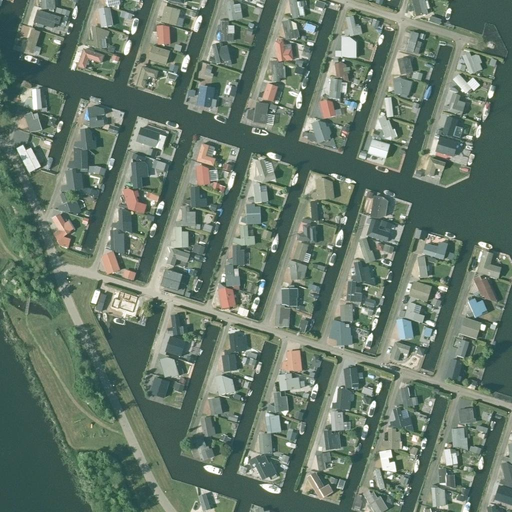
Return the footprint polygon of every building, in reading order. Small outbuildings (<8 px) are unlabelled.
[(40,0),(41,11),(55,10),(54,0),(40,0)] [(117,0),(105,0),(107,8),(119,5),(117,0)] [(290,0),(288,1),(292,20),(299,19),(297,9),(303,7),(302,2),(296,3),(295,0),(290,0)] [(410,0),(415,17),(427,14),(423,0),(410,0)] [(225,3),(228,22),(242,19),(241,12),(235,13),(233,1),(225,3)] [(180,11),(164,7),(160,22),(176,26),(180,11)] [(109,9),(97,10),(101,29),(112,27),(109,9)] [(41,13),(35,13),(35,28),(47,28),(46,17),(41,17),(41,13)] [(349,38),(361,35),(360,27),(355,28),(352,17),(345,19),(348,30),(344,31),(344,37),(349,35),(349,38)] [(281,23),(285,41),(293,40),(298,38),(296,24),(290,22),(289,21),(281,23)] [(219,22),(220,42),(234,42),(233,34),(227,34),(227,27),(228,26),(228,22),(219,22)] [(157,45),(169,45),(169,33),(170,33),(169,28),(162,26),(162,27),(156,27),(154,27),(152,33),(157,33),(157,45)] [(87,43),(86,46),(101,50),(100,40),(106,40),(109,32),(91,27),(93,42),(87,43)] [(39,33),(31,30),(24,52),(33,55),(39,33)] [(418,34),(411,32),(405,52),(412,54),(413,53),(418,55),(421,44),(416,42),(418,34)] [(348,38),(341,38),(341,52),(335,52),(335,58),(348,58),(348,51),(354,51),(354,44),(348,44),(348,38)] [(278,62),(278,63),(292,60),(290,45),(283,46),(283,41),(275,42),(277,62),(278,62)] [(219,44),(211,46),(216,65),(230,61),(227,47),(220,48),(219,44)] [(147,60),(165,66),(170,52),(151,47),(147,60)] [(101,64),(103,56),(83,49),(76,68),(84,70),(88,60),(101,64)] [(470,75),(481,71),(478,63),(473,65),(469,54),(462,56),(470,75)] [(403,58),(396,60),(400,76),(412,73),(410,65),(405,66),(403,58)] [(278,63),(277,62),(270,62),(271,83),(279,83),(279,80),(283,80),(282,63),(278,64),(278,63)] [(341,64),(334,65),(336,79),(342,78),(343,81),(348,82),(346,66),(341,64)] [(141,67),(135,88),(144,90),(148,78),(155,80),(158,72),(141,67)] [(471,89),(458,75),(453,80),(465,94),(471,89)] [(400,78),(393,79),(394,95),(402,95),(401,88),(408,91),(411,83),(400,79),(400,78)] [(341,81),(330,80),(328,99),(340,100),(341,81)] [(259,96),(257,101),(257,102),(263,102),(263,103),(276,103),(277,92),(276,91),(276,85),(271,85),(271,83),(263,83),(264,96),(259,96)] [(214,88),(199,86),(196,107),(209,109),(211,98),(213,99),(214,88)] [(25,101),(23,108),(33,111),(41,110),(40,90),(31,90),(32,100),(25,101)] [(459,96),(452,94),(448,107),(444,106),(442,111),(461,116),(465,103),(458,101),(459,96)] [(390,98),(384,99),(386,118),(393,118),(390,98)] [(326,101),(319,103),(323,120),(335,117),(332,103),(326,101)] [(268,105),(255,103),(254,111),(247,111),(246,119),(252,122),(252,123),(265,125),(268,105)] [(95,107),(87,108),(90,129),(104,127),(103,121),(96,122),(96,116),(104,115),(103,110),(95,107)] [(31,113),(24,116),(29,134),(36,133),(42,131),(38,119),(34,120),(31,113)] [(385,117),(378,119),(385,139),(390,138),(390,140),(397,137),(394,130),(390,131),(385,117)] [(448,117),(442,120),(450,138),(457,135),(448,117)] [(317,144),(330,140),(329,137),(330,135),(328,128),(326,128),(325,124),(317,121),(310,124),(314,134),(308,133),(306,141),(317,144)] [(136,150),(150,153),(153,139),(146,138),(149,127),(142,125),(136,150)] [(79,130),(81,141),(75,142),(73,146),(73,148),(82,151),(96,150),(96,142),(92,142),(91,133),(88,129),(79,130)] [(22,134),(17,138),(27,154),(33,150),(22,134)] [(442,157),(448,155),(442,139),(436,141),(442,157)] [(367,154),(385,160),(389,145),(371,140),(367,154)] [(209,146),(201,144),(196,162),(213,167),(215,160),(205,157),(209,146)] [(75,163),(69,162),(67,168),(73,170),(87,170),(85,154),(83,154),(83,152),(74,149),(75,163)] [(429,158),(424,175),(432,178),(435,169),(443,171),(445,163),(429,158)] [(263,160),(254,163),(261,185),(275,180),(273,172),(267,174),(263,160)] [(140,163),(130,163),(132,176),(130,178),(130,183),(132,185),(133,189),(141,189),(140,179),(147,178),(146,166),(144,163),(140,163)] [(202,166),(195,167),(197,187),(210,185),(208,170),(202,166)] [(61,186),(60,193),(83,190),(81,174),(75,174),(75,170),(65,172),(66,185),(61,186)] [(323,179),(315,180),(316,192),(314,194),(310,195),(310,198),(318,201),(334,199),(332,183),(323,179)] [(259,184),(252,185),(254,204),(268,202),(267,193),(260,193),(259,184)] [(199,188),(190,188),(190,209),(206,208),(206,199),(199,200),(199,188)] [(132,191),(127,189),(122,191),(128,210),(143,215),(146,206),(138,203),(136,198),(139,197),(137,192),(133,192),(132,191)] [(66,193),(59,195),(63,205),(57,208),(59,212),(66,213),(67,214),(72,212),(73,216),(81,213),(76,200),(70,203),(66,193)] [(382,198),(373,197),(369,218),(378,220),(385,217),(387,203),(382,198)] [(316,202),(309,203),(311,222),(318,222),(316,202)] [(254,205),(245,205),(246,218),(241,219),(239,223),(247,225),(260,225),(259,208),(254,208),(254,205)] [(189,208),(181,208),(181,222),(175,222),(175,227),(195,227),(195,213),(189,213),(189,208)] [(125,210),(118,211),(118,223),(112,224),(111,228),(131,234),(131,213),(125,210)] [(65,224),(59,214),(51,219),(59,231),(53,235),(59,246),(68,249),(70,240),(65,239),(64,237),(71,233),(70,232),(73,230),(68,222),(65,224)] [(374,222),(366,224),(369,240),(383,238),(381,227),(375,228),(374,222)] [(315,244),(315,227),(310,228),(310,226),(303,226),(303,234),(296,234),(296,241),(303,242),(309,242),(309,244),(315,244)] [(248,237),(247,227),(239,227),(240,240),(233,239),(232,242),(231,244),(241,247),(254,246),(254,237),(248,237)] [(181,228),(174,228),(175,242),(170,242),(170,248),(175,249),(188,248),(188,233),(181,233),(181,228)] [(117,231),(110,231),(110,251),(118,251),(117,239),(120,239),(120,235),(117,235),(117,231)] [(358,241),(365,265),(375,262),(371,251),(370,252),(365,239),(358,241)] [(308,247),(298,244),(293,260),(303,262),(307,263),(310,256),(305,255),(308,247)] [(240,246),(232,246),(231,260),(227,260),(226,263),(231,265),(231,266),(244,266),(244,251),(240,251),(240,246)] [(445,252),(424,247),(421,255),(443,261),(445,252)] [(189,255),(171,249),(166,264),(173,267),(176,260),(186,263),(189,255)] [(492,254),(482,251),(476,273),(498,279),(501,268),(489,265),(492,254)] [(119,271),(113,252),(101,256),(102,259),(101,259),(107,276),(119,271)] [(424,257),(416,258),(419,279),(427,278),(424,257)] [(295,263),(289,261),(287,268),(289,269),(290,281),(303,280),(306,267),(295,263)] [(361,262),(353,264),(355,276),(350,278),(350,281),(357,282),(357,284),(364,282),(364,283),(374,286),(373,279),(370,280),(368,268),(362,269),(361,262)] [(232,266),(224,267),(226,288),(233,287),(233,290),(239,291),(238,287),(239,286),(239,277),(233,278),(232,266)] [(169,271),(162,272),(163,294),(177,293),(176,273),(169,271)] [(496,301),(486,278),(481,281),(479,276),(472,280),(478,291),(472,294),(473,296),(476,297),(480,295),(481,298),(483,297),(484,299),(496,303),(496,301)] [(355,283),(347,282),(346,302),(361,303),(361,295),(354,294),(355,283)] [(431,288),(413,282),(408,297),(426,303),(431,288)] [(217,290),(221,310),(235,307),(232,291),(224,288),(217,290)] [(297,289),(281,290),(281,305),(284,305),(289,307),(297,307),(296,299),(298,299),(297,289)] [(134,301),(113,295),(108,309),(115,311),(118,303),(132,308),(134,301)] [(481,314),(487,312),(482,301),(476,303),(474,299),(472,300),(471,298),(467,299),(468,302),(467,302),(472,312),(466,315),(467,317),(470,318),(474,316),(475,318),(481,315),(481,314)] [(415,305),(408,303),(403,318),(422,324),(424,317),(412,313),(415,305)] [(284,306),(276,306),(274,327),(282,328),(283,327),(288,328),(290,309),(284,309),(284,306)] [(351,306),(340,306),(340,323),(352,322),(351,306)] [(179,327),(178,315),(170,316),(172,329),(167,329),(167,334),(173,334),(173,336),(187,335),(186,327),(179,327)] [(469,337),(466,318),(459,319),(462,338),(469,337)] [(402,320),(395,321),(399,341),(413,338),(410,323),(402,320)] [(336,341),(337,347),(352,346),(351,337),(344,337),(344,326),(335,326),(336,330),(331,329),(328,339),(336,341)] [(232,354),(245,352),(243,337),(237,338),(236,334),(228,335),(230,354),(232,354)] [(171,336),(164,338),(169,356),(176,355),(171,336)] [(459,338),(452,340),(459,360),(466,358),(459,338)] [(409,348),(394,343),(388,359),(397,362),(400,353),(407,355),(409,348)] [(232,355),(232,354),(230,354),(223,351),(224,356),(221,356),(223,373),(236,371),(234,355),(232,355)] [(280,370),(289,372),(294,371),(294,372),(301,372),(299,351),(285,353),(286,362),(281,362),(279,370),(280,370)] [(167,359),(159,361),(164,378),(171,376),(167,359)] [(462,363),(450,360),(445,379),(457,382),(462,363)] [(355,369),(343,370),(345,389),(357,388),(355,369)] [(289,372),(280,370),(281,375),(278,375),(280,392),(292,391),(290,374),(289,374),(289,372)] [(221,376),(215,378),(219,396),(225,395),(221,376)] [(168,395),(161,377),(154,379),(162,397),(168,395)] [(407,388),(399,389),(403,409),(417,406),(416,398),(409,399),(407,388)] [(345,390),(337,389),(336,404),(332,404),(331,410),(349,411),(350,393),(345,390)] [(280,398),(280,393),(272,393),(274,408),(268,404),(266,411),(275,414),(275,413),(288,412),(286,397),(280,398)] [(219,398),(208,400),(211,416),(222,414),(219,398)] [(402,420),(399,408),(392,410),(395,422),(389,423),(390,427),(397,429),(404,428),(405,429),(412,432),(409,418),(402,420)] [(472,409),(458,410),(459,425),(473,423),(472,409)] [(337,414),(337,412),(329,413),(331,432),(343,431),(342,413),(337,414)] [(266,414),(265,418),(267,434),(279,433),(277,417),(266,414)] [(210,417),(199,419),(203,438),(215,436),(214,428),(212,428),(210,417)] [(463,429),(451,430),(452,448),(459,447),(459,449),(467,451),(466,439),(464,439),(463,429)] [(388,442),(382,442),(381,448),(389,450),(401,450),(401,442),(400,442),(400,433),(395,433),(395,430),(388,430),(388,442)] [(330,431),(323,432),(325,451),(340,449),(338,435),(331,436),(330,431)] [(270,434),(258,435),(259,455),(272,454),(270,434)] [(200,438),(193,441),(200,462),(214,457),(211,449),(208,450),(207,447),(204,448),(203,446),(205,445),(203,441),(201,441),(200,438)] [(505,463),(506,463),(507,464),(510,464),(511,464),(511,443),(507,444),(509,459),(503,457),(501,461),(501,462),(505,463)] [(390,450),(379,452),(382,471),(396,473),(394,462),(388,463),(388,459),(392,459),(390,450)] [(449,450),(443,451),(446,467),(452,466),(452,468),(457,468),(455,456),(458,456),(457,453),(450,454),(449,450)] [(329,453),(315,455),(318,472),(325,471),(324,463),(330,462),(329,453)] [(260,458),(259,455),(247,461),(251,470),(255,468),(261,481),(275,474),(270,462),(268,464),(264,456),(260,458)] [(505,463),(500,464),(504,480),(503,481),(500,480),(499,484),(511,488),(511,466),(507,464),(506,463),(505,463)] [(445,469),(437,470),(438,484),(445,484),(445,486),(454,490),(453,475),(446,476),(445,469)] [(379,490),(385,489),(379,470),(374,471),(379,490)] [(315,473),(306,478),(320,501),(332,493),(328,485),(324,488),(315,473)] [(501,486),(493,488),(497,507),(510,504),(508,495),(504,496),(501,486)] [(438,488),(431,489),(432,508),(445,507),(444,491),(438,488)] [(368,491),(362,495),(372,511),(382,511),(387,509),(380,497),(376,499),(373,493),(370,495),(368,491)] [(202,511),(203,511),(210,510),(205,494),(197,497),(202,511)]
